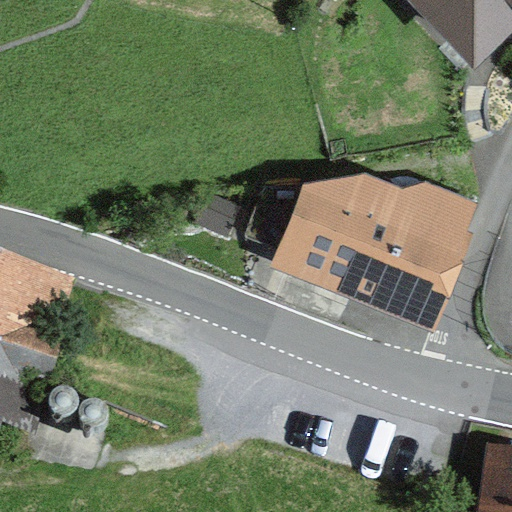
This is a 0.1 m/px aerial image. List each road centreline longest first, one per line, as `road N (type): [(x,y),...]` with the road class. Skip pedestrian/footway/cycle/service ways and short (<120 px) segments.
road 1 (tertiary): [(0,232),(441,378)]
road 2 (residential): [(511,159),(441,378)]
road 3 (track): [(465,385),(427,511)]
